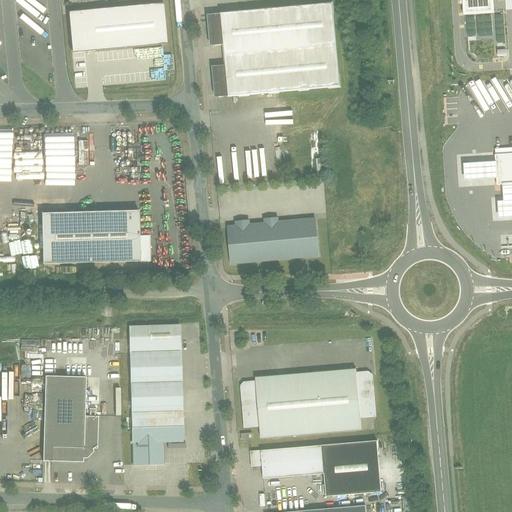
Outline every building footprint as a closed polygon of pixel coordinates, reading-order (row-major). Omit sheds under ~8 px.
[(463,0),(465,13),(466,13),(495,12),(494,0),(463,0)] [(162,4),(68,12),(71,53),(166,44),(162,4)] [(210,17),(211,27),(213,43),(223,42),(224,52),(226,52),(228,67),(211,68),(214,95),(336,83),(328,5),(210,17)] [(504,43),(504,15),(496,15),(495,42),(504,43)] [(497,160),(465,163),(466,179),(497,177),(498,184),(504,184),(505,200),(499,201),(500,216),(511,215),(511,152),(496,154),(497,160)] [(41,215),(42,264),(138,262),(137,235),(136,213),(41,215)] [(229,265),(319,257),(315,219),(278,223),(278,218),(264,219),(265,224),(249,226),(249,221),(234,222),(234,227),(226,227),(229,265)] [(148,235),(137,235),(138,262),(149,262),(148,235)] [(511,256),(511,245),(502,246),(502,256),(511,256)] [(128,328),(131,465),(162,464),(161,440),(181,440),(179,327),(128,328)] [(86,366),(86,358),(72,358),(72,362),(82,362),(82,366),(86,366)] [(356,368),(255,375),(255,380),(244,381),(240,385),(244,428),(261,427),(261,436),(359,429),(359,416),(375,415),(372,374),(367,372),(356,373),(356,368)] [(82,381),(44,380),(46,460),(77,460),(88,452),(96,441),(97,418),(84,416),(82,381)] [(377,444),(324,448),(326,476),(328,497),(381,493),(377,444)] [(326,476),(324,448),(254,453),(255,472),(267,471),(267,480),(326,476)]
